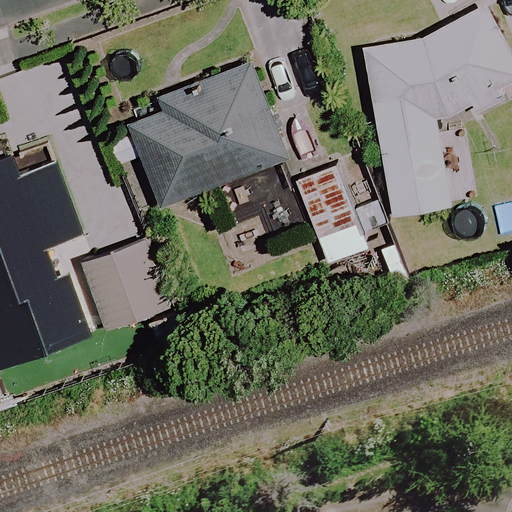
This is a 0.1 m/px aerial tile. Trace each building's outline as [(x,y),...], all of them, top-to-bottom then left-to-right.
[(419,39),(365,47),(393,217),(457,206),(442,115),(511,103),(511,52),(494,11),(417,24),(419,39)] [(256,70),(107,137),(117,165),(142,155),(162,205),(290,155),(256,70)] [(340,155),(293,170),(323,262),(370,246),(340,155)] [(0,396),(5,395),(0,381),(0,367),(90,336),(58,243),(81,235),(55,159),(18,171),(13,156),(0,160),(0,396)] [(168,306),(143,238),(83,259),(108,328),(168,306)]
